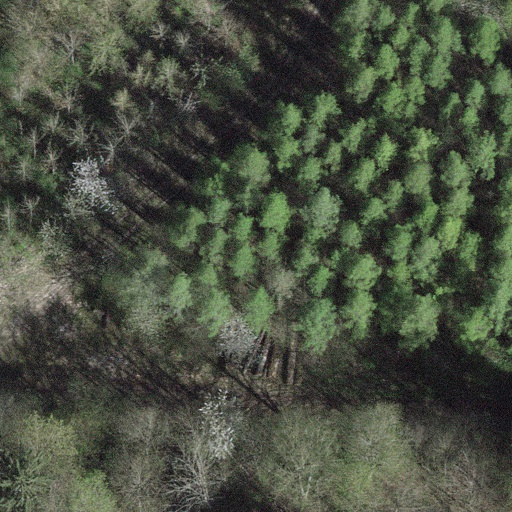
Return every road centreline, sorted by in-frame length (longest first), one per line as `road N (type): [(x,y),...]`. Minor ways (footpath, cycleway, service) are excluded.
road 1 (track): [(0,355),(247,132),(333,0)]
road 2 (track): [(99,399),(511,410)]
